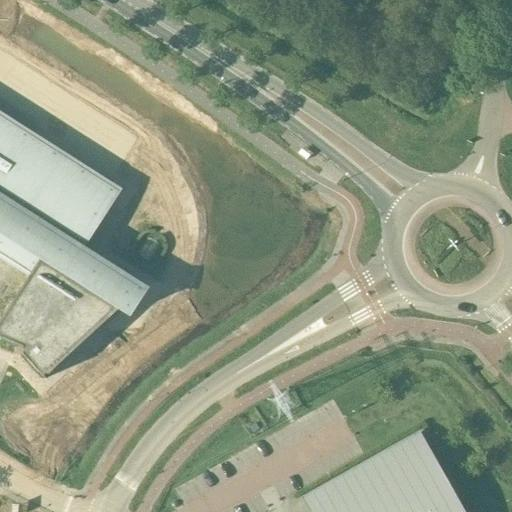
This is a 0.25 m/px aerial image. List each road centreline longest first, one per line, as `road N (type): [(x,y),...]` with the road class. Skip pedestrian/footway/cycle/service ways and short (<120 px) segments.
road 1 (secondary): [(432,189),(192,35),(175,33)]
road 2 (secondary): [(175,33),(182,47),(359,178),(395,226)]
road 3 (unclassified): [(111,511),(173,420),(268,356)]
road 4 (unclassified): [(392,250),(369,277),(275,341),(268,356)]
road 5 (unclassified): [(268,356),(415,294)]
